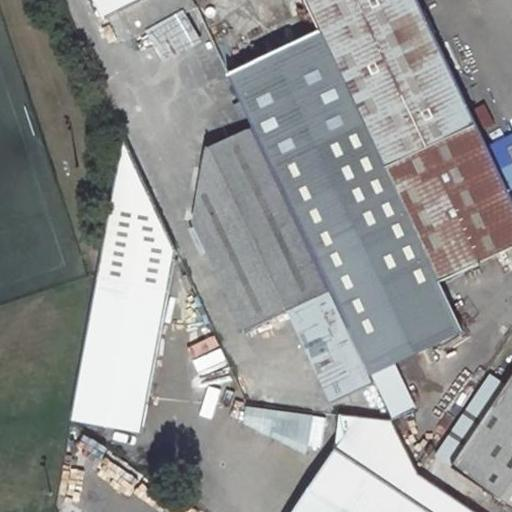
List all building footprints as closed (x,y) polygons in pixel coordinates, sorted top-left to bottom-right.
[(193,0),(96,0),(107,22),(142,5),(155,30),(198,9),(193,0)] [(253,127),(371,376),(393,365),(440,343),(445,352),(467,340),(438,282),(511,247),(511,201),(415,0),(302,0),(319,34),(229,76),(253,127)] [(215,15),(203,20),(213,41),(225,36),(215,15)] [(253,127),(208,149),(196,221),(248,332),(289,312),(332,404),(374,384),(371,376),(253,127)] [(71,422),(142,435),(169,293),(177,250),(124,133),(71,422)] [(393,365),(371,376),(374,384),(393,423),(415,412),(393,365)] [(511,379),(494,406),(453,468),(511,507),(511,379)] [(453,468),(494,406),(478,396),(437,457),(453,468)] [(341,420),(339,451),(298,511),(473,511),(418,475),(422,426),(341,420)]
